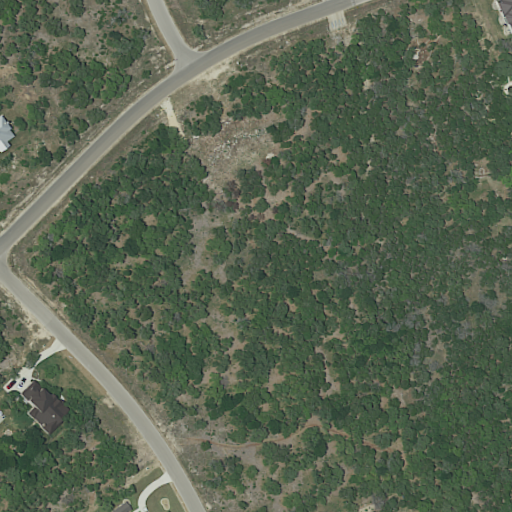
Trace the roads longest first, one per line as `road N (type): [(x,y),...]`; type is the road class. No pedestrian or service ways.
road 1 (residential): [(355,0),(191,70),(0,248)]
road 2 (residential): [(0,272),(155,439),(195,511)]
